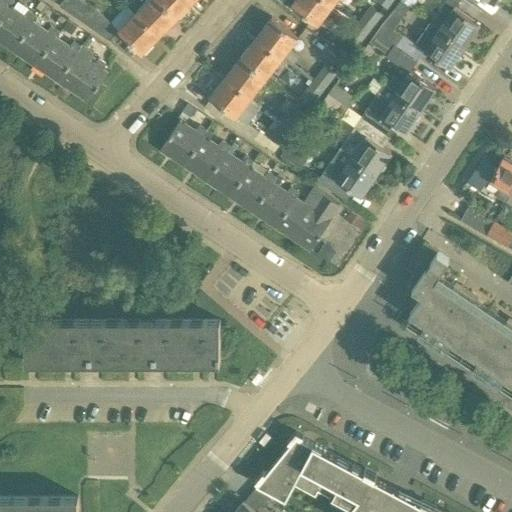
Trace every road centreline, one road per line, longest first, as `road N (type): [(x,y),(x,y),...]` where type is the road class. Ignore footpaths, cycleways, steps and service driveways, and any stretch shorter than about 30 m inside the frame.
road 1 (residential): [(339,312),(100,152)]
road 2 (tertiary): [(339,312),(485,97)]
road 3 (residential): [(511,487),(294,371)]
road 4 (residential): [(35,394),(269,398)]
road 5 (residential): [(100,152),(236,0)]
road 6 (tertiary): [(176,511),(269,398)]
road 7 (residential): [(100,152),(0,85)]
